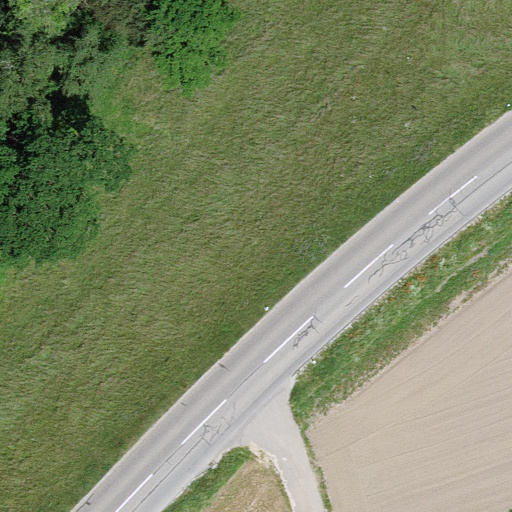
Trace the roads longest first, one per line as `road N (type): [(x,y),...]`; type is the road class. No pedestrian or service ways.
road 1 (tertiary): [(114,511),(315,313),(511,147)]
road 2 (track): [(249,377),(283,430),(309,511)]
